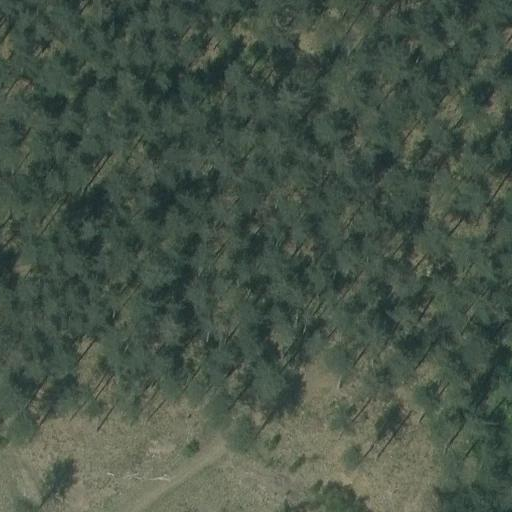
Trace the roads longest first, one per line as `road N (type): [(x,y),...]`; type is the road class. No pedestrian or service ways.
road 1 (track): [(286,0),(449,303)]
road 2 (track): [(449,303),(511,421)]
